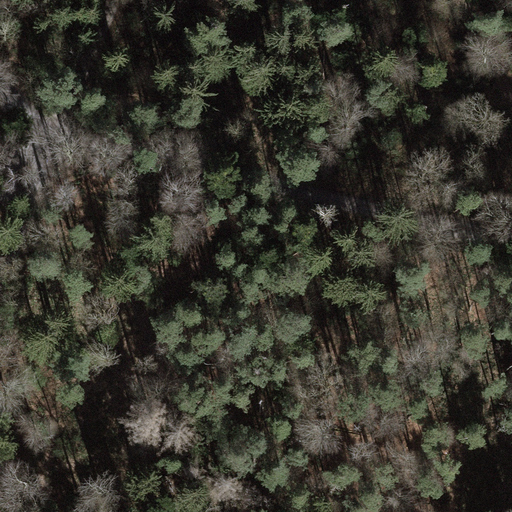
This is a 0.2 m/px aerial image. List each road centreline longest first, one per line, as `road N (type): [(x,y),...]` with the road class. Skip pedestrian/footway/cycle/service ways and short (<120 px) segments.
road 1 (track): [(45,155),(118,146),(511,242)]
road 2 (track): [(105,0),(45,155)]
road 3 (track): [(0,286),(45,155)]
